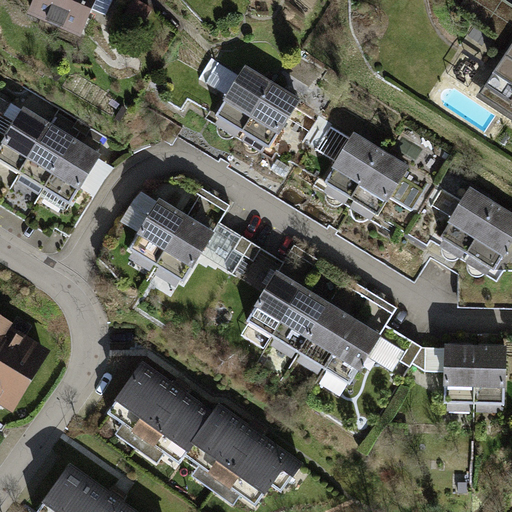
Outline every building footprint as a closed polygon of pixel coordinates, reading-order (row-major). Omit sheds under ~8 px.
[(99,0),(35,0),(27,18),(81,42),(99,0)] [(511,9),(498,0),(467,0),(456,18),(510,53),(480,98),(511,119),(511,9)] [(215,60),(204,75),(225,89),(235,74),(215,60)] [(275,83),(247,65),(217,116),(245,132),(275,83)] [(302,100),(275,83),(245,132),(271,148),(302,100)] [(47,129),(21,113),(0,148),(0,160),(21,173),(47,129)] [(321,149),(335,156),(347,134),(334,126),(321,149)] [(72,144),(47,129),(21,173),(46,187),(72,144)] [(385,151),(355,133),(326,183),(352,199),(385,151)] [(97,159),(72,144),(46,187),(71,202),(97,159)] [(412,167),(385,151),(352,199),(378,215),(412,167)] [(444,184),(439,207),(457,211),(462,188),(444,184)] [(500,206),(471,187),(438,245),(463,261),(500,206)] [(186,221),(159,205),(131,250),(158,266),(186,221)] [(511,245),(511,212),(500,206),(463,261),(491,278),(511,245)] [(209,235),(186,221),(158,266),(182,280),(209,235)] [(304,287),(279,271),(248,321),(274,336),(304,287)] [(330,303),(304,287),(274,336),(300,353),(330,303)] [(357,319),(330,303),(300,353),(327,369),(357,319)] [(52,351),(0,318),(0,406),(13,414),(52,351)] [(383,336),(357,319),(327,369),(353,385),(383,336)] [(479,346),(447,345),(446,403),(476,404),(479,346)] [(508,346),(479,346),(476,404),(508,404),(508,346)] [(215,413),(144,361),(108,414),(181,462),(186,456),(215,413)] [(220,404),(215,413),(186,456),(258,507),(283,471),(295,478),(304,464),(220,404)] [(139,511),(71,464),(38,511),(139,511)]
